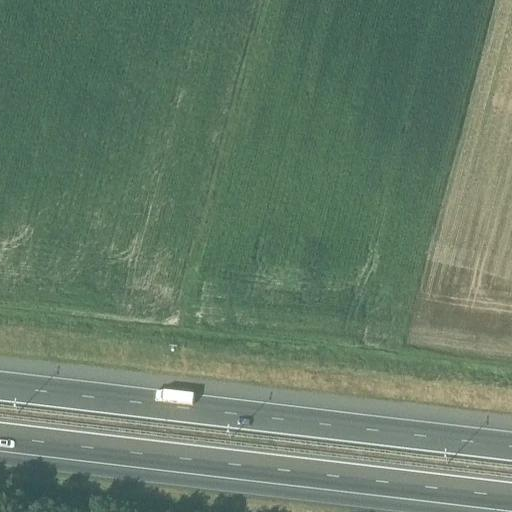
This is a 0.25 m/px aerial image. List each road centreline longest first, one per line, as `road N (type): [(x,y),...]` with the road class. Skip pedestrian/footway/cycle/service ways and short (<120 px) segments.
road 1 (motorway): [(511,447),(0,386)]
road 2 (motorway): [(0,438),(511,498)]
